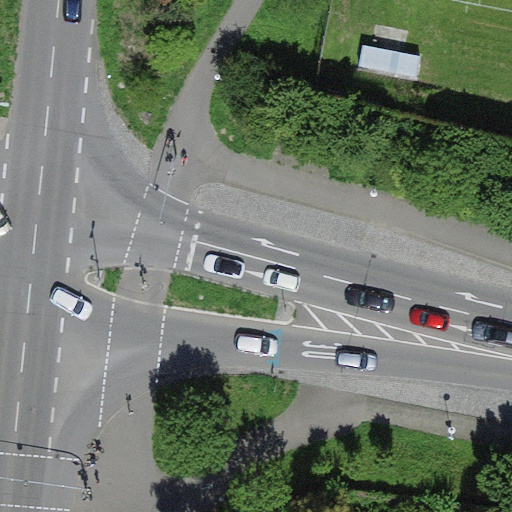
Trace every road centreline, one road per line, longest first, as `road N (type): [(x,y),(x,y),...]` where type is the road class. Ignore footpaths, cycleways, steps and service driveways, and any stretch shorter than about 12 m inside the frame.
road 1 (residential): [(35,264),(85,305),(141,334),(289,347),(511,388)]
road 2 (residential): [(511,325),(179,239),(98,243),(35,264)]
road 3 (primary): [(35,264),(63,0)]
road 4 (primary): [(13,511),(35,264)]
